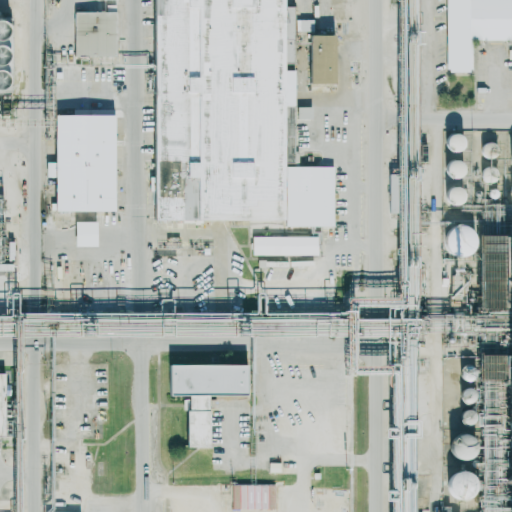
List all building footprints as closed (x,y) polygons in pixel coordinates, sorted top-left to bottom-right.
[(149,0),(150,221),(281,221),(281,202),(268,202),(268,192),(277,192),(277,94),(279,94),(279,63),(291,63),(291,6),(279,6),(278,0),(149,0)] [(511,0),(444,0),(445,72),(471,72),(471,40),(511,40),(511,0)] [(114,11),(72,12),(73,56),(115,56),(114,11)] [(330,83),(331,35),(306,34),(305,83),(330,83)] [(293,70),(281,70),(280,106),(292,106),(293,70)] [(310,106),(295,107),(295,118),(310,118),(310,106)] [(112,115),(51,115),(52,212),(113,211),(112,115)] [(445,134),(443,150),(462,152),(464,136),(445,134)] [(479,157),(496,158),(496,144),(480,143),(479,157)] [(464,175),(458,158),(441,164),(447,181),(464,175)] [(333,166),(284,166),(284,226),(332,226),(333,166)] [(495,181),(494,167),(480,167),(481,182),(495,181)] [(443,204),(463,205),(464,188),(444,187),(443,204)] [(95,221),(73,222),(73,247),(95,247),(95,221)] [(468,227),(441,229),(443,256),(470,254),(468,227)] [(251,255),(317,255),(317,236),(250,237),(251,255)] [(209,448),(209,396),(243,396),(243,365),(165,365),(164,396),(183,396),(183,448),(209,448)] [(445,437),(446,460),(469,459),(469,436),(445,437)] [(471,473),(444,472),(443,498),(469,499),(471,473)] [(275,485),(231,484),(231,509),(275,509),(275,485)]
